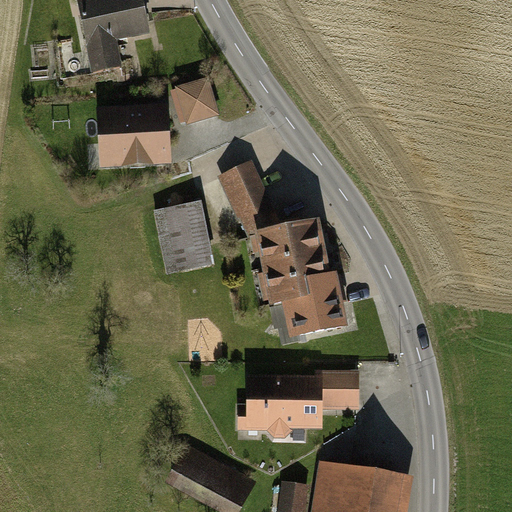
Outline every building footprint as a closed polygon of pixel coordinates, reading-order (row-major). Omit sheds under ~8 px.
[(142,0),(85,0),(80,1),(94,68),(118,63),(113,39),(149,31),(142,0)] [(208,81),(180,89),(190,123),(218,115),(208,81)] [(165,111),(103,114),(105,155),(127,154),(127,163),(168,161),(165,111)] [(251,164),(225,177),(243,217),(270,205),(251,164)] [(183,270),(212,264),(200,205),(171,211),(183,270)] [(275,304),(291,301),(336,290),(333,277),(325,278),(315,224),(283,230),(274,210),(246,223),(253,237),(260,235),(275,304)] [(343,327),(336,290),(291,301),(299,338),(343,327)] [(320,382),(253,380),(253,411),(272,410),(271,428),(278,435),(285,435),(290,431),(291,425),(320,425),(320,401),(328,401),(328,407),(358,407),(358,376),(320,375),(320,382)] [(191,450),(173,483),(226,511),(233,511),(250,483),(191,450)] [(396,511),(402,477),(326,465),(318,511),(396,511)] [(282,511),(306,511),(310,490),(285,487),(282,511)]
